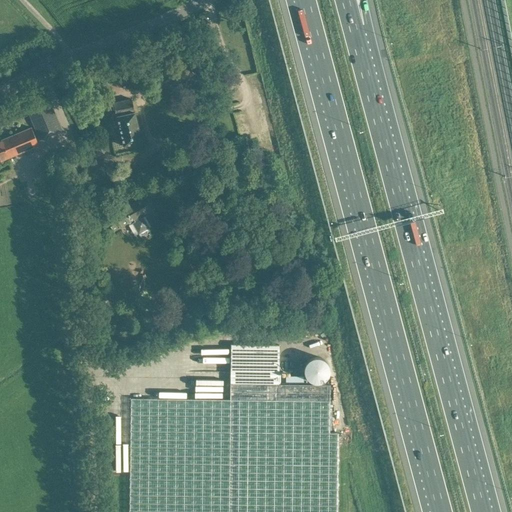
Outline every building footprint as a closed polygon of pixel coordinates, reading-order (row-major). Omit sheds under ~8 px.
[(48,97),(26,106),(39,140),(62,130),(48,97)] [(115,113),(111,114),(114,127),(118,127),(123,146),(140,142),(131,99),(113,103),(115,113)] [(31,128),(0,140),(0,160),(38,145),(31,128)] [(99,150),(87,151),(89,181),(100,180),(99,166),(101,166),(99,150)] [(51,160),(45,163),(52,175),(58,171),(51,160)] [(132,223),(138,233),(148,227),(144,219),(155,212),(146,197),(107,220),(113,231),(133,219),(135,222),(132,223)] [(206,207),(198,212),(205,222),(213,216),(206,207)] [(279,384),(279,358),(279,345),(231,344),(230,400),(131,399),(129,511),(337,511),(338,439),(338,433),(329,433),(330,384),(279,384)]
